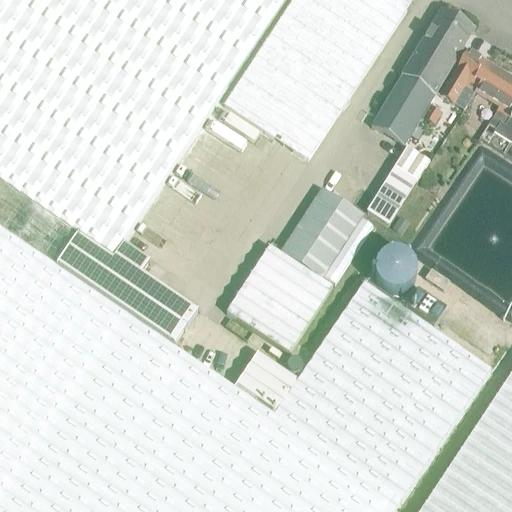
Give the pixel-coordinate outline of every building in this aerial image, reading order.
[(233,391),(172,350),(55,271),(76,239),(112,263),(121,247),(287,0),(0,0),(0,511),(396,511),(489,375),(362,286),(295,383),(256,357),(233,391)] [(295,0),(223,108),(307,164),(395,30),(415,0),(295,0)] [(442,17),(408,71),(440,89),(473,36),(442,17)] [(466,90),(475,96),(479,89),(473,85),(484,67),(466,56),(440,100),(454,108),(466,90)] [(488,128),(502,137),(511,120),(511,84),(484,67),(473,85),(479,89),(475,96),(499,110),(488,128)] [(401,151),(440,89),(408,71),(371,132),(401,151)] [(429,110),(421,123),(433,130),(441,118),(429,110)] [(511,120),(502,137),(507,140),(511,134),(511,120)] [(416,131),(410,140),(416,144),(421,135),(416,131)] [(422,193),(414,188),(393,175),(366,217),(387,230),(389,226),(399,233),(404,224),(401,222),(405,214),(408,216),(422,193)] [(360,222),(319,196),(279,256),(320,283),(343,248),(355,256),(372,230),(362,223),(360,222)] [(130,275),(112,263),(76,239),(55,271),(172,350),(194,319),(130,275)] [(369,278),(401,300),(424,268),(391,245),(369,278)] [(287,359),(329,294),(264,253),(223,317),(287,359)] [(431,273),(424,282),(442,295),(449,285),(431,273)] [(511,511),(511,377),(422,511),(511,511)]
